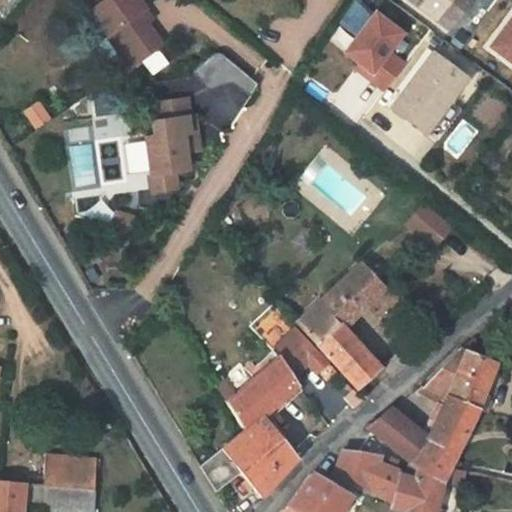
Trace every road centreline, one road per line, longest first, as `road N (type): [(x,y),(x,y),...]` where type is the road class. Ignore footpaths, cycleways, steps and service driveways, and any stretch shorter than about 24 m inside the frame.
road 1 (primary): [(0,180),(196,511)]
road 2 (residential): [(265,511),(318,445),(511,282)]
